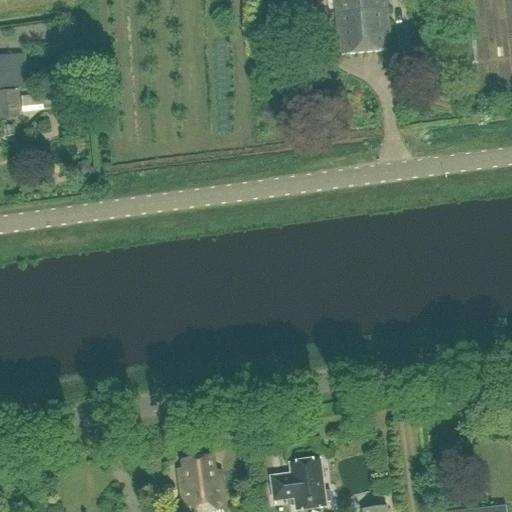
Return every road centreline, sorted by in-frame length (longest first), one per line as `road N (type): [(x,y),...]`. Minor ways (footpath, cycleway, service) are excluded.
road 1 (tertiary): [(511,153),(0,226)]
road 2 (tertiary): [(0,426),(511,357)]
